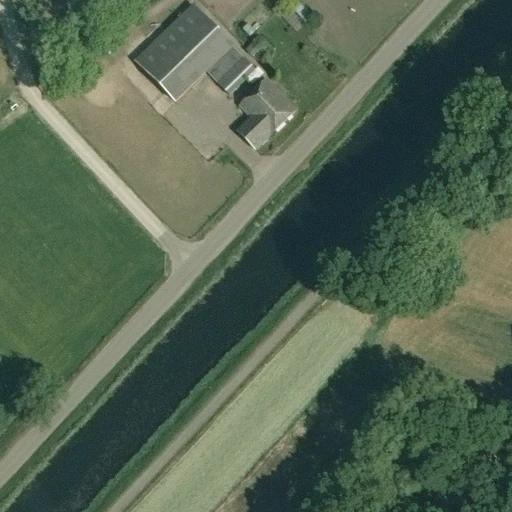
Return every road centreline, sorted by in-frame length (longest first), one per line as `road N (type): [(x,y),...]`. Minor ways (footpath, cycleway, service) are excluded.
road 1 (unclassified): [(191,271),(438,0)]
road 2 (unclassified): [(191,271),(45,121),(19,64),(11,0)]
road 3 (unclassified): [(0,473),(191,271)]
